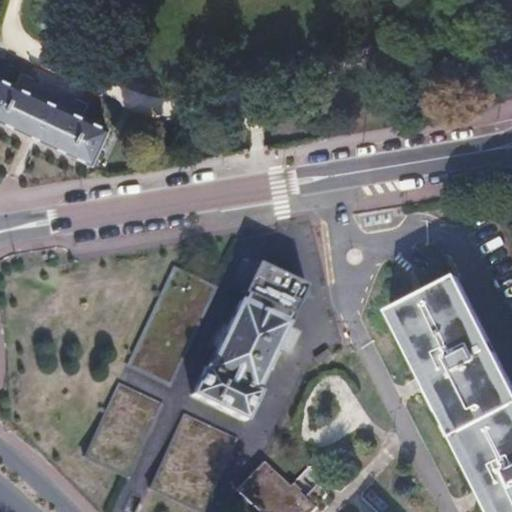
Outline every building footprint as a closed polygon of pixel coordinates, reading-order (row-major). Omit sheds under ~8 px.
[(0,123),(87,163),(104,125),(0,77),(0,123)] [(204,367),(190,395),(242,419),(255,391),(252,390),(274,344),(283,326),(285,322),(283,321),(286,314),(288,315),(301,286),(256,264),(242,293),(245,295),(242,301),(239,300),(207,368),(204,367)] [(126,364),(169,384),(215,287),(173,267),(126,364)] [(411,401),(422,395),(468,486),(465,488),(476,509),(481,506),(483,511),(511,511),(511,377),(457,270),(378,311),(410,373),(399,379),(411,401)] [(291,330),(283,326),(274,344),(282,348),(287,347),(293,335),(291,330)] [(82,457),(125,478),(160,404),(117,383),(82,457)] [(147,488),(190,508),(225,435),(183,414),(147,488)] [(226,489),(230,492),(250,511),(308,511),(314,506),(285,479),(262,456),(259,454),(226,489)] [(389,511),(388,511),(393,506),(369,483),(374,471),(362,459),(349,473),(343,468),(330,481),(306,458),(285,479),(314,506),(308,511),(389,511)]
